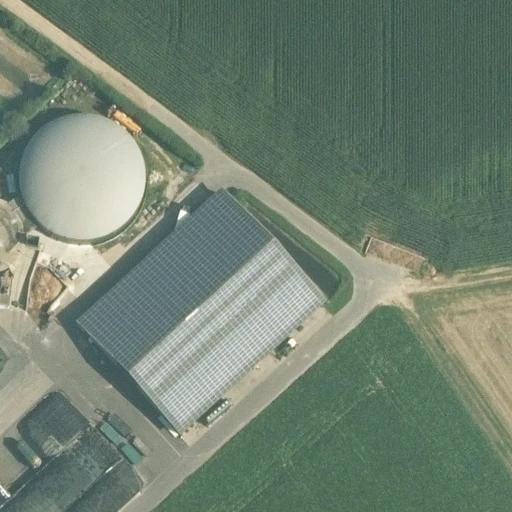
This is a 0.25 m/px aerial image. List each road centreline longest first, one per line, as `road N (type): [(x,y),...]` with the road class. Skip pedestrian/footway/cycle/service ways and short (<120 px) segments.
road 1 (track): [(147,511),(392,292),(1,0)]
road 2 (track): [(511,469),(392,292),(511,273)]
